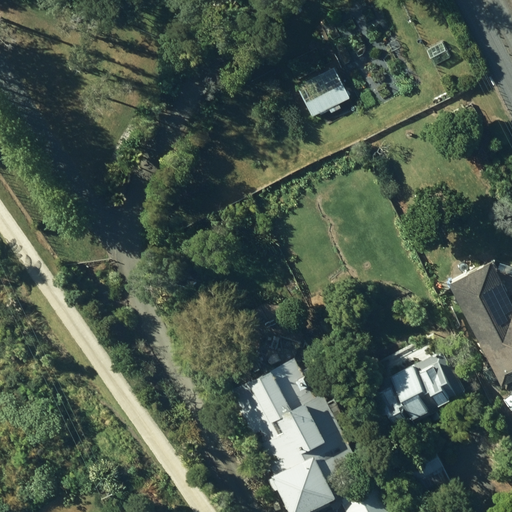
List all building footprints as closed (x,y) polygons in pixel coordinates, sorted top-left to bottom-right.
[(352,92),(338,61),(301,78),(316,110),(352,92)] [(459,271),(509,376),(511,374),(511,273),(501,251),(459,271)] [(366,383),(388,429),(397,425),(398,427),(434,408),(438,416),(451,409),(447,402),(465,392),(463,389),(469,387),(448,343),(366,383)] [(285,482),(300,510),(343,488),(335,470),(346,465),(342,456),(360,447),(340,404),(346,401),(341,390),(334,393),(329,383),(321,386),(303,347),(234,381),(279,470),(271,474),(277,486),(285,482)] [(402,457),(428,510),(462,494),(437,441),(402,457)] [(345,494),(352,511),(398,511),(382,477),(345,494)]
